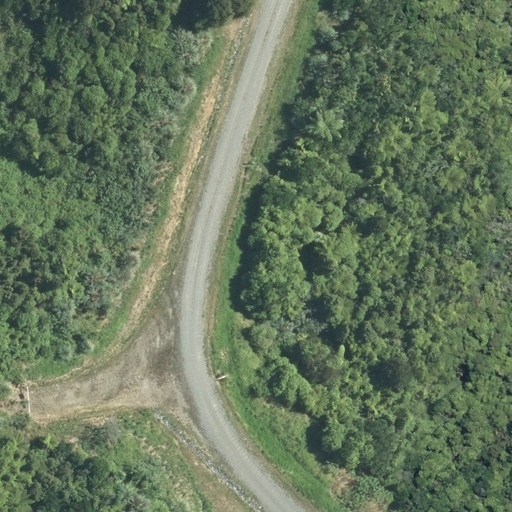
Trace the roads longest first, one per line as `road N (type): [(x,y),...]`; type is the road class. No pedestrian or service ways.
road 1 (track): [(267,0),(187,263),(210,390),(268,496),(288,511)]
road 2 (track): [(0,373),(90,346),(142,315)]
